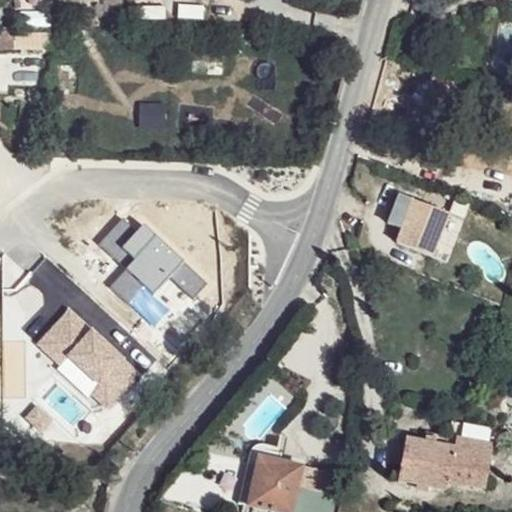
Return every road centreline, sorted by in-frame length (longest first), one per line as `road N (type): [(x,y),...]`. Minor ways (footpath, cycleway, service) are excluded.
road 1 (residential): [(0,234),(74,179),(132,171),(312,238)]
road 2 (tertiary): [(312,238),(290,287),(156,455),(124,511)]
road 3 (tertiary): [(384,0),(312,238)]
